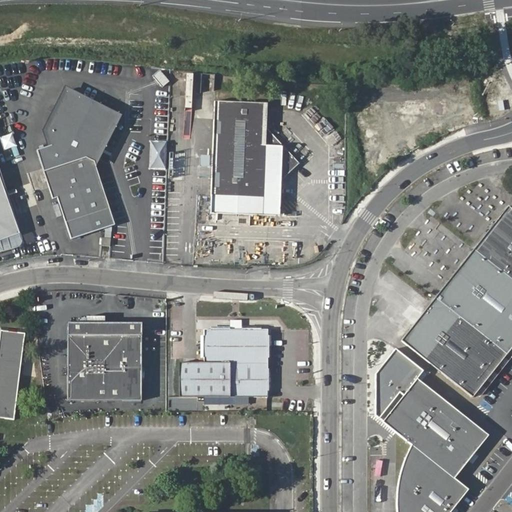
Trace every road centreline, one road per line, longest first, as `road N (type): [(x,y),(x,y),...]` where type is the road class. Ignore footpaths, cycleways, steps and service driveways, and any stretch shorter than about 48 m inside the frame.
road 1 (unknown): [(67,274),(25,144),(31,89),(47,75),(128,96),(123,161),(139,219),(136,278)]
road 2 (unclassified): [(0,284),(95,274),(333,297)]
road 3 (unclassified): [(511,130),(435,157),(386,195),(356,237),(333,297)]
road 4 (unclassified): [(333,297),(330,511)]
road 5 (unknown): [(181,281),(186,80)]
road 6 (motorway): [(188,0),(306,13),(335,2)]
road 7 (unknown): [(107,304),(58,313),(60,405)]
road 8 (unknown): [(107,304),(145,316),(153,400)]
